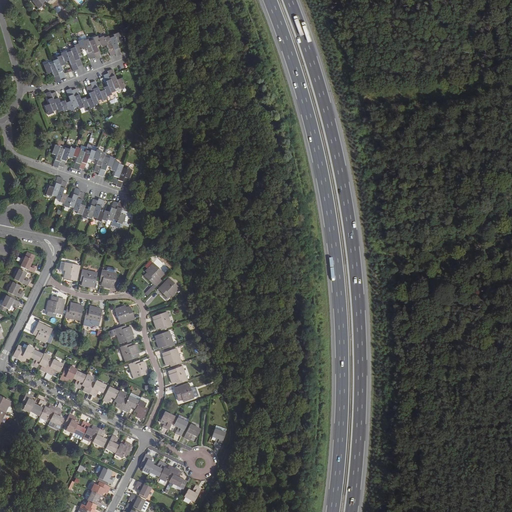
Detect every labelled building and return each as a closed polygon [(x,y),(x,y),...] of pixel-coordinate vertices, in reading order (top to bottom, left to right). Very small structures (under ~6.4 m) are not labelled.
[(109,39),(116,55),(117,57),(121,55),(119,49),(117,44),(122,43),(118,33),(113,35),(114,37),(109,39)] [(89,42),(95,58),(96,60),(101,58),(99,54),(96,48),(101,46),(98,38),(98,37),(93,38),(93,40),(89,42)] [(98,38),(101,46),(102,48),(107,46),(109,50),(111,56),(116,55),(109,39),(108,37),(106,38),(104,38),(103,37),(98,38)] [(86,49),(89,55),(91,60),(95,58),(89,42),(88,40),(83,42),(83,40),(78,42),(79,44),(81,51),(86,49)] [(71,51),(77,67),(82,65),(79,59),(78,55),(82,53),(81,51),(79,44),(74,46),(75,47),(70,49),(71,51)] [(69,61),(72,68),(73,71),(78,70),(77,67),(71,51),(66,53),(65,52),(61,53),(62,56),(65,62),(69,61)] [(54,63),(60,79),(65,77),(62,71),(61,67),(66,65),(65,62),(62,56),(57,58),(58,59),(53,61),(54,63)] [(52,73),(54,77),(56,83),(61,81),(60,79),(54,63),(49,65),(48,63),(44,65),(47,74),(52,73)] [(116,80),(114,75),(112,69),(107,71),(108,73),(115,89),(119,88),(120,89),(124,87),(120,78),(116,80)] [(110,93),(115,92),(115,89),(108,73),(103,75),(106,81),(107,86),(103,87),(104,90),(107,97),(111,95),(110,93)] [(103,101),(107,99),(107,97),(104,90),(99,92),(96,85),(95,81),(90,83),(91,85),(97,101),(102,100),(103,101)] [(89,107),(90,109),(94,107),(93,105),(98,103),(97,101),(91,85),(86,87),(88,91),(90,98),(86,100),(89,107)] [(78,107),(71,90),(71,88),(66,90),(67,94),(70,101),(65,103),(68,110),(69,112),(73,110),(73,109),(78,107)] [(89,107),(86,100),(85,98),(80,100),(78,95),(76,89),(71,90),(78,107),(79,109),(83,107),(84,109),(89,107)] [(50,91),(45,93),(49,104),(45,106),(48,115),(53,113),(52,112),(57,110),(51,94),(50,91)] [(68,110),(65,103),(65,101),(60,103),(58,98),(56,92),(51,94),(57,110),(58,112),(63,110),(63,112),(68,110)] [(111,95),(107,97),(108,101),(118,97),(115,92),(110,93),(111,95)] [(56,155),(54,164),(53,166),(58,168),(58,166),(64,150),(59,148),(60,146),(55,144),(52,153),(56,155)] [(64,150),(58,166),(63,168),(65,161),(67,157),(72,159),(72,156),(75,149),(70,148),(70,149),(65,147),(64,150)] [(77,158),(75,165),(73,169),(78,170),(79,168),(85,152),(80,150),(80,149),(76,147),(75,149),(72,156),(77,158)] [(98,161),(95,167),(94,171),(99,173),(105,157),(106,155),(101,153),(101,151),(97,149),(96,152),(93,159),(98,161)] [(85,152),(79,168),(84,170),(86,164),(87,159),(92,161),(93,159),(96,152),(91,150),(90,152),(86,150),(85,152)] [(105,157),(99,173),(98,175),(103,177),(104,173),(107,166),(111,168),(114,161),(115,159),(110,157),(109,159),(105,157)] [(114,161),(111,168),(111,170),(115,172),(114,176),(111,183),(116,184),(122,168),(123,166),(118,164),(119,163),(114,161)] [(122,168),(116,184),(115,186),(120,188),(122,182),(124,177),(129,179),(132,170),(127,168),(127,170),(122,168)] [(47,193),(56,197),(61,181),(62,179),(58,177),(57,180),(54,188),(49,187),(47,193)] [(59,203),(64,205),(66,198),(67,196),(62,194),(64,189),(66,183),(61,181),(56,197),(55,199),(60,201),(59,203)] [(68,207),(73,209),(79,192),(80,190),(75,188),(74,192),(71,199),(66,198),(64,205),(63,207),(68,208),(68,207)] [(76,214),(82,216),(84,209),(85,207),(80,205),(82,200),(84,194),(79,192),(73,209),(72,211),(77,212),(76,214)] [(91,220),(91,217),(97,201),(92,199),(91,204),(88,210),(84,209),(82,216),(81,218),(85,220),(86,218),(91,220)] [(100,223),(101,221),(104,213),(99,212),(101,205),(103,201),(98,199),(97,201),(91,217),(96,219),(96,221),(100,223)] [(111,222),(112,220),(118,204),(113,202),(111,208),(109,213),(104,211),(104,213),(101,221),(106,222),(106,221),(111,222)] [(120,215),(121,210),(123,203),(119,202),(118,204),(112,220),(117,222),(116,224),(121,225),(124,216),(120,215)] [(27,253),(21,267),(33,273),(36,269),(32,267),(32,268),(29,267),(34,256),(27,253)] [(65,271),(65,274),(64,278),(73,280),(73,279),(76,280),(80,266),(65,262),(61,262),(59,270),(63,270),(65,271)] [(156,286),(160,283),(158,280),(164,274),(153,263),(147,269),(149,271),(147,273),(144,276),(151,282),(154,284),(156,286)] [(19,270),(14,280),(27,286),(29,282),(26,280),(25,281),(23,280),(26,273),(19,270)] [(97,273),(82,270),(80,278),(83,278),(82,281),(81,285),(91,287),(94,287),(97,273)] [(117,273),(102,270),(100,278),(103,279),(102,281),(101,286),(110,288),(111,287),(114,288),(117,273)] [(172,293),(174,295),(180,289),(169,278),(159,289),(161,291),(161,292),(168,298),(170,295),(172,293)] [(13,283),(8,292),(21,299),(23,295),(20,293),(19,294),(17,293),(20,286),(13,283)] [(150,292),(156,286),(154,284),(148,290),(150,292)] [(6,296),(0,308),(2,310),(4,311),(6,308),(8,309),(12,302),(14,303),(14,305),(17,306),(19,302),(6,296)] [(48,305),(47,311),(53,312),(62,314),(65,300),(61,299),(62,298),(52,296),(51,301),(51,304),(48,303),(48,305)] [(67,309),(65,318),(80,321),(83,306),(80,306),(80,305),(71,303),(70,308),(69,310),(67,309)] [(89,313),(86,312),(84,321),(99,324),(102,309),(99,309),(99,308),(90,306),(89,311),(89,313)] [(123,310),(122,307),(115,310),(120,324),(134,319),(133,316),(130,307),(126,309),(123,310)] [(163,327),(164,329),(172,327),(166,312),(153,317),(154,320),(153,321),(156,329),(160,328),(163,327)] [(39,337),(38,339),(38,340),(46,343),(52,330),(39,323),(37,326),(33,334),(37,336),(39,337)] [(123,329),(122,327),(109,331),(111,337),(116,335),(120,344),(133,339),(132,336),(133,335),(130,327),(126,328),(123,329)] [(166,345),(167,348),(174,345),(169,331),(155,336),(156,339),(159,348),(163,346),(166,345)] [(129,347),(128,344),(120,347),(126,362),(139,357),(138,354),(139,354),(136,345),(132,346),(129,347)] [(25,358),(29,359),(30,358),(33,350),(34,349),(27,346),(26,348),(26,347),(25,349),(18,346),(13,356),(22,360),(23,357),(25,358)] [(173,363),(174,365),(181,363),(176,348),(162,353),(164,357),(163,357),(166,365),(170,364),(173,363)] [(33,366),(37,368),(39,364),(43,355),(33,350),(30,358),(35,360),(37,361),(36,363),(34,363),(33,366)] [(42,370),(47,373),(52,362),(49,361),(50,359),(49,359),(50,357),(44,354),(43,355),(39,364),(42,366),(44,367),(42,370)] [(52,362),(47,373),(51,375),(53,372),(51,371),(53,369),(54,369),(56,370),(60,372),(63,365),(53,360),(52,362)] [(138,364),(137,361),(129,364),(134,378),(148,373),(147,370),(148,370),(144,361),(140,363),(138,364)] [(180,384),(187,381),(182,366),(168,371),(169,374),(172,383),(176,381),(178,380),(180,384)] [(68,378),(72,380),(73,378),(76,371),(77,370),(71,367),(70,369),(69,368),(68,370),(65,369),(60,379),(65,381),(67,378),(68,378)] [(76,387),(80,389),(82,385),(86,376),(76,371),(73,378),(80,382),(78,384),(77,384),(76,387)] [(85,391),(90,394),(95,383),(92,382),(93,380),(92,380),(93,378),(87,375),(86,376),(82,385),(85,387),(87,388),(85,391)] [(95,383),(90,394),(94,396),(96,393),(94,392),(96,390),(97,390),(99,391),(103,393),(106,386),(96,381),(95,383)] [(185,398),(186,400),(194,398),(189,383),(175,388),(176,392),(179,401),(183,399),(185,398)] [(109,387),(103,400),(107,402),(109,399),(107,398),(109,396),(115,399),(119,392),(109,387)] [(115,399),(114,401),(118,403),(120,404),(118,407),(122,410),(128,399),(125,398),(126,396),(125,396),(126,394),(120,391),(119,392),(115,399)] [(34,404),(35,402),(31,400),(29,399),(31,396),(26,393),(21,404),(24,405),(23,407),(24,407),(23,409),(29,412),(30,411),(34,404)] [(11,401),(0,395),(0,422),(0,421),(2,422),(3,419),(2,419),(8,406),(9,407),(11,404),(10,403),(11,401)] [(128,399),(122,410),(127,412),(129,409),(130,410),(132,407),(135,409),(139,402),(129,397),(128,399)] [(135,409),(134,411),(138,413),(140,414),(138,417),(143,420),(148,409),(145,408),(146,406),(145,406),(146,404),(140,400),(139,402),(135,409)] [(45,407),(46,403),(42,401),(41,404),(42,405),(41,407),(34,404),(30,411),(40,416),(45,407)] [(51,419),(56,408),(51,405),(50,409),(48,408),(45,407),(40,416),(39,417),(46,420),(47,418),(48,419),(48,417),(51,419)] [(61,410),(56,408),(51,419),(50,421),(60,426),(61,425),(63,419),(64,419),(58,416),(57,415),(58,413),(59,413),(61,410)] [(164,427),(168,429),(175,417),(165,412),(163,415),(161,419),(162,419),(160,422),(164,424),(165,424),(164,427)] [(77,425),(78,423),(74,421),(73,420),(74,417),(69,414),(64,425),(67,427),(66,428),(67,428),(66,430),(72,433),(73,432),(77,425)] [(179,415),(177,418),(187,423),(189,420),(179,415)] [(177,434),(181,436),(187,423),(177,418),(174,425),(178,427),(176,430),(177,430),(178,431),(177,434)] [(88,428),(89,424),(85,422),(83,425),(85,426),(83,428),(82,428),(80,427),(77,425),(73,432),(83,437),(88,428)] [(189,436),(191,437),(192,434),(197,436),(200,430),(190,424),(184,437),(188,439),(189,436)] [(94,440),(99,429),(94,427),(93,430),(91,429),(88,428),(83,437),(82,438),(88,441),(89,442),(90,440),(91,440),(91,439),(94,440)] [(104,431),(99,429),(94,440),(93,442),(106,448),(109,442),(106,441),(107,440),(101,437),(100,436),(101,434),(102,434),(104,431)] [(215,430),(213,437),(219,439),(216,445),(221,447),(226,434),(215,430)] [(116,453),(119,446),(112,443),(114,440),(115,441),(116,437),(112,435),(109,442),(106,448),(116,453)] [(124,446),(120,444),(119,446),(116,453),(115,455),(122,458),(123,456),(124,456),(125,455),(127,456),(130,451),(132,447),(133,445),(128,443),(126,447),(124,446)] [(142,470),(149,473),(149,472),(153,465),(154,463),(150,461),(148,460),(150,457),(145,454),(140,465),(143,466),(142,468),(143,468),(142,470)] [(164,467),(165,464),(161,462),(160,465),(158,464),(156,467),(153,465),(149,472),(150,472),(156,475),(159,477),(164,467)] [(170,480),(175,469),(171,467),(169,470),(167,469),(164,467),(159,477),(158,478),(165,481),(166,479),(167,480),(168,478),(170,480)] [(113,480),(110,479),(110,480),(107,479),(111,472),(103,468),(100,475),(99,478),(111,484),(113,480)] [(180,471),(175,469),(170,480),(169,482),(179,487),(182,488),(186,481),(182,480),(176,476),(177,474),(178,474),(180,471)] [(143,484),(138,481),(136,486),(139,487),(138,489),(141,490),(139,494),(146,498),(151,488),(143,484)] [(100,495),(101,495),(103,492),(104,490),(108,492),(110,487),(99,482),(98,485),(96,484),(96,485),(94,484),(91,490),(92,491),(100,495)] [(196,487),(195,490),(196,491),(195,493),(188,489),(184,496),(194,502),(200,489),(196,487)] [(97,506),(100,508),(102,503),(99,502),(100,500),(99,500),(98,499),(100,495),(92,491),(87,502),(88,502),(97,506)] [(145,501),(132,494),(130,499),(133,500),(133,499),(136,500),(132,507),(140,511),(145,501)] [(80,508),(87,511),(96,511),(97,511),(95,510),(97,506),(88,502),(86,506),(82,504),(80,508)]
